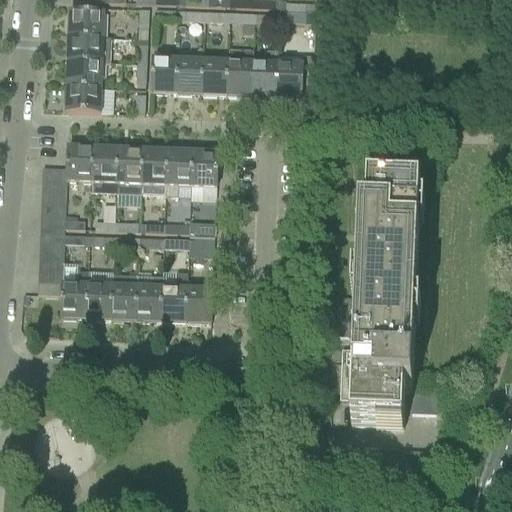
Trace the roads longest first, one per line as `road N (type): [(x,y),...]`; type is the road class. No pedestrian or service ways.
road 1 (unclassified): [(0,353),(34,0)]
road 2 (unclassified): [(254,377),(0,363)]
road 3 (unclassified): [(254,377),(265,134)]
road 4 (unclassified): [(250,511),(254,377)]
